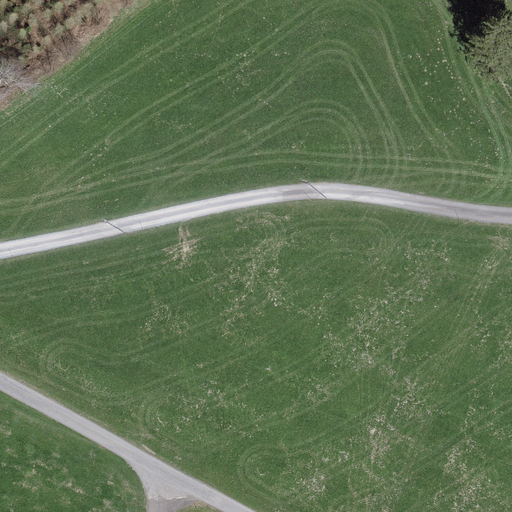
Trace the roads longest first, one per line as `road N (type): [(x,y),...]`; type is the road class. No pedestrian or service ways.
road 1 (track): [(0,250),(259,195),(322,190),(511,217)]
road 2 (unclassified): [(240,511),(0,382)]
